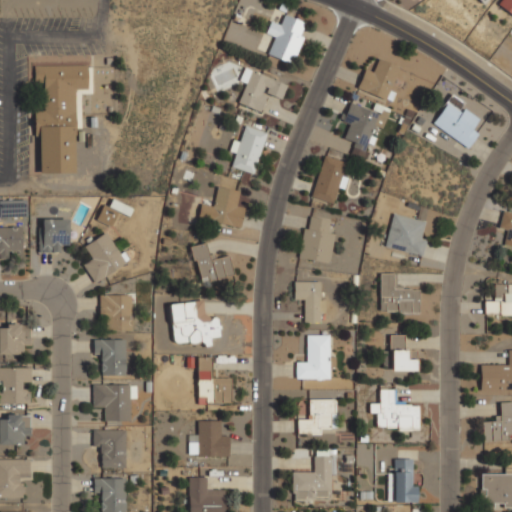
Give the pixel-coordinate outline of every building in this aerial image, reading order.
[(511,0),(499,0),(497,3),(511,14),(511,0)] [(266,54),(290,62),(305,21),(283,13),(279,23),(269,20),(264,33),(273,36),(266,54)] [(364,66),(356,86),(385,99),(399,66),(379,57),(373,70),(364,66)] [(32,61),(33,82),(42,82),(43,108),(36,108),(36,172),(74,172),(73,91),(90,91),(90,61),(32,61)] [(261,111),(267,93),(280,98),(286,81),(242,67),(238,80),(244,82),(238,103),(261,111)] [(466,147),(478,131),(471,126),(477,117),(448,97),(431,122),(466,147)] [(378,112),(348,102),(341,121),(349,124),(342,142),(365,150),(378,112)] [(253,173),(265,130),(245,124),(241,137),(233,135),(228,153),(235,155),(231,166),(253,173)] [(345,161),(322,154),(309,196),(333,203),(345,161)] [(238,189),(215,185),(211,205),(199,202),(196,218),(240,227),(244,206),(235,204),(238,189)] [(0,216),(25,216),(25,198),(0,198),(0,216)] [(94,219),(111,227),(118,211),(127,215),(131,207),(111,198),(108,206),(102,203),(94,219)] [(511,214),(500,212),(497,228),(505,230),(502,245),(511,246),(511,214)] [(420,254),(427,220),(390,213),(384,247),(420,254)] [(334,229),(327,228),(329,218),(304,214),(297,257),(329,262),(334,229)] [(67,241),(67,217),(37,217),(37,252),(58,252),(58,241),(67,241)] [(21,225),(0,225),(0,258),(10,258),(10,249),(21,249),(21,225)] [(80,262),(93,282),(125,262),(105,230),(81,245),(88,256),(80,262)] [(190,245),(198,282),(232,275),(227,254),(210,257),(207,241),(190,245)] [(378,311),(418,311),(418,289),(396,289),(396,271),(378,271),(378,311)] [(303,321),(322,321),(322,280),(292,280),(292,300),(303,300),(303,321)] [(483,314),(511,314),(511,282),(492,282),(492,296),(483,296),(483,314)] [(130,329),(130,292),(97,292),(97,319),(107,319),(107,329),(130,329)] [(168,302),(172,344),(210,341),(210,336),(219,336),(218,316),(206,317),(204,299),(168,302)] [(0,354),(20,354),(20,345),(28,345),(28,322),(0,322),(0,354)] [(328,334),(305,334),(305,357),(294,357),(294,378),(328,378),(328,334)] [(415,348),(405,348),(405,334),(389,334),(389,371),(415,371),(415,348)] [(102,373),(123,373),(124,337),(92,337),(92,355),(102,355),(102,373)] [(479,392),(511,392),(511,348),(507,348),(507,361),(478,362),(479,392)] [(210,356),(196,356),(195,402),(230,402),(230,377),(210,377),(210,356)] [(0,366),(0,403),(29,403),(29,366),(0,366)] [(133,382),(91,383),(91,407),(102,407),(102,421),(127,420),(127,400),(133,400),(133,382)] [(417,428),(417,402),(395,402),(395,387),(378,388),(378,401),(369,401),(369,415),(376,415),(376,428),(417,428)] [(334,397),(306,397),(306,420),(296,420),(296,431),(334,431),(334,397)] [(481,418),(481,441),(510,441),(510,432),(511,432),(511,400),(499,401),(499,418),(481,418)] [(0,443),(18,443),(18,433),(28,433),(28,413),(0,413),(0,443)] [(227,456),(228,429),(219,429),(219,419),(197,418),(197,438),(188,438),(188,455),(227,456)] [(124,428),(92,428),(92,450),(102,450),(102,467),(124,467),(124,428)] [(290,499),(331,498),(331,454),(312,454),(313,467),(290,468),(290,499)] [(0,496),(19,496),(19,477),(27,477),(27,457),(0,457),(0,496)] [(386,502),(415,502),(415,457),(393,457),(393,469),(386,469),(386,502)] [(511,472),(479,472),(479,506),(511,506),(511,472)] [(124,511),(124,476),(92,476),(92,492),(103,492),(103,511),(124,511)] [(205,476),(187,476),(187,511),(224,511),(224,487),(205,487),(205,476)]
